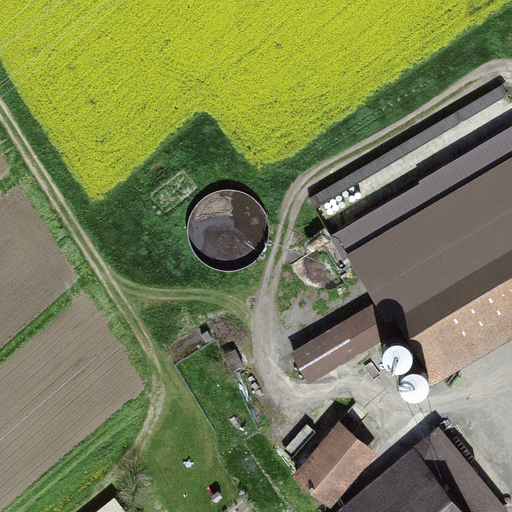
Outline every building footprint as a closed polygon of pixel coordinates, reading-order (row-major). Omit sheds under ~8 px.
[(404,325),(430,370),(511,321),(511,161),(355,255),(381,299),(294,351),(310,379),(404,325)] [(212,337),(208,331),(202,335),(206,341),(212,337)] [(297,475),(328,500),(369,451),(339,425),(297,475)] [(480,511),(491,503),(435,436),(342,511),(480,511)] [(123,511),(115,501),(100,511),(123,511)]
